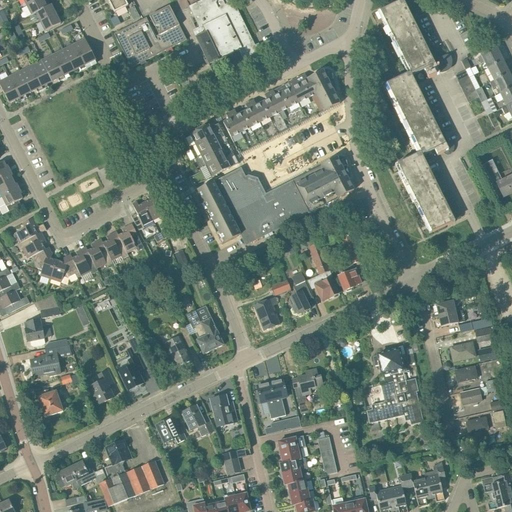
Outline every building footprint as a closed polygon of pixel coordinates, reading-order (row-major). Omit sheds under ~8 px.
[(31,15),(47,7),(43,0),(39,0),(27,6),(31,15)] [(107,0),(114,13),(128,6),(125,0),(107,0)] [(248,31),(232,0),(227,0),(224,2),(223,1),(221,0),(218,0),(217,1),(216,3),(211,1),(211,0),(203,0),(189,7),(199,28),(193,31),(209,64),(238,50),(233,38),(248,31)] [(435,64),(411,16),(403,0),(380,12),(410,73),(412,76),(435,64)] [(40,22),(56,14),(51,5),(47,7),(31,15),(31,16),(36,14),(40,22)] [(143,62),(163,52),(172,48),(171,47),(174,46),(187,40),(169,6),(114,35),(126,58),(127,58),(129,61),(128,61),(131,68),(140,64),(140,63),(143,61),(143,62)] [(134,7),(128,10),(133,21),(140,17),(134,7)] [(45,32),(61,24),(56,14),(40,22),(45,32)] [(251,42),(252,41),(248,31),(233,38),(238,50),(247,67),(265,58),(258,44),(253,47),(251,42)] [(23,46),(28,44),(22,32),(17,34),(23,46)] [(90,63),(96,60),(85,39),(74,45),(86,69),(92,66),(90,63)] [(81,72),(86,69),(74,45),(63,50),(74,71),(79,69),(81,72)] [(488,69),(503,61),(500,55),(497,48),(478,58),(481,64),(484,63),(488,69)] [(69,74),(74,71),(63,50),(53,55),(65,80),(70,77),(69,74)] [(59,82),(65,80),(53,55),(42,61),(52,82),(58,79),(59,82)] [(474,75),(467,60),(466,59),(461,62),(466,71),(469,78),(474,75)] [(47,85),(52,82),(42,61),(31,66),(43,90),(48,88),(47,85)] [(494,81),(510,74),(506,67),(506,68),(503,61),(488,69),(494,81)] [(37,93),(43,90),(31,66),(20,72),(31,93),(36,90),(37,93)] [(336,90),(333,75),(332,74),(332,73),(331,72),(330,72),(329,71),(327,71),(326,71),(325,71),(324,71),(323,71),(311,78),(308,80),(324,112),(340,104),(334,94),(335,93),(336,92),(336,91),(336,90)] [(458,83),(469,78),(466,71),(455,76),(458,83)] [(26,96),(31,93),(20,72),(9,77),(22,101),(27,98),(26,96)] [(422,156),(435,150),(438,156),(448,151),(450,154),(446,144),(412,76),(410,73),(387,84),(421,153),(422,156)] [(500,94),(511,88),(511,78),(510,74),(494,81),(489,83),(493,90),(497,88),(500,94)] [(305,75),(291,82),(287,84),(304,116),(306,121),(310,119),(324,112),(308,80),(305,75)] [(475,90),(480,88),(474,75),(469,78),(472,84),(475,90)] [(16,104),(22,101),(9,77),(0,81),(0,85),(9,104),(15,101),(16,104)] [(472,84),(469,78),(458,83),(461,89),(472,84)] [(284,126),(296,120),(304,116),(287,84),(279,88),(267,94),(265,95),(267,101),(261,104),(275,131),(284,126)] [(476,91),(475,90),(472,84),(461,89),(465,96),(476,91)] [(502,109),(511,103),(511,88),(500,94),(506,106),(502,109)] [(468,103),(479,98),(476,91),(465,96),(468,103)] [(254,101),(249,103),(266,136),(275,131),(261,104),(257,106),(254,101)] [(493,113),(487,101),(482,103),(488,116),(493,113)] [(248,110),(242,113),(256,141),(266,136),(249,103),(245,105),(248,110)] [(509,113),(511,118),(511,103),(502,109),(505,115),(509,113)] [(235,111),(230,113),(247,145),(256,141),(242,113),(237,116),(235,111)] [(229,120),(223,123),(237,150),(247,145),(230,113),(226,115),(229,120)] [(499,126),(495,117),(493,113),(488,116),(494,128),(499,126)] [(185,138),(184,138),(190,149),(195,159),(192,161),(192,162),(197,159),(204,172),(189,179),(194,187),(234,167),(236,166),(238,164),(235,158),(233,154),(218,125),(210,129),(208,126),(185,138)] [(455,222),(422,156),(421,153),(398,164),(432,233),(455,222)] [(350,177),(347,162),(346,161),(346,160),(345,159),(344,158),(343,158),(342,157),(340,157),(339,157),(338,158),(337,158),(322,166),(339,198),(354,191),(348,180),(349,180),(349,179),(350,179),(350,178),(350,177)] [(503,198),(511,193),(511,174),(502,180),(492,160),(483,165),(499,196),(502,195),(503,198)] [(0,175),(10,171),(7,166),(6,167),(4,162),(0,164),(0,175)] [(338,199),(339,198),(322,166),(307,174),(323,206),(338,198),(338,199)] [(218,191),(246,177),(241,169),(213,183),(218,191)] [(0,187),(13,181),(11,177),(12,176),(10,171),(0,175),(0,187)] [(309,213),(323,206),(307,174),(293,181),(309,213)] [(249,176),(246,177),(218,191),(240,236),(241,235),(246,245),(282,227),(266,195),(258,179),(249,176)] [(0,193),(2,198),(19,189),(16,184),(15,185),(13,181),(0,187),(0,193)] [(309,213),(293,181),(275,190),(291,222),(309,213)] [(222,245),(240,236),(218,191),(213,183),(195,192),(222,245)] [(21,206),(18,201),(22,199),(20,195),(22,194),(19,189),(2,198),(9,212),(21,206)] [(291,222),(275,190),(266,195),(282,227),(291,222)] [(163,218),(170,215),(162,201),(157,204),(152,195),(148,197),(150,201),(144,203),(153,221),(162,216),(163,218)] [(153,221),(144,203),(139,206),(137,202),(132,205),(137,214),(131,217),(138,231),(145,228),(144,226),(153,221)] [(18,239),(12,242),(14,247),(17,245),(38,235),(35,229),(38,227),(36,223),(34,219),(23,224),(25,229),(15,234),(18,239)] [(137,252),(144,249),(132,225),(122,230),(124,234),(119,236),(117,232),(116,232),(128,256),(129,256),(127,253),(136,249),(137,252)] [(334,225),(320,231),(324,240),(338,235),(334,225)] [(159,235),(154,237),(157,243),(162,240),(171,236),(168,230),(159,235)] [(122,260),(128,256),(116,232),(106,237),(108,241),(103,244),(101,240),(113,264),(112,261),(121,257),(122,260)] [(305,236),(309,247),(319,243),(315,232),(305,236)] [(28,259),(49,248),(45,250),(42,245),(46,243),(41,233),(38,235),(17,245),(20,251),(23,250),(28,259)] [(283,237),(272,243),(274,246),(274,247),(286,241),(283,237)] [(107,267),(113,264),(101,240),(91,245),(93,249),(88,251),(86,248),(98,272),(97,269),(106,264),(107,267)] [(309,247),(320,276),(330,272),(319,243),(309,247)] [(348,255),(349,255),(353,264),(359,262),(351,243),(345,246),(348,255)] [(51,280),(57,261),(51,259),(52,255),(49,248),(28,259),(32,257),(38,269),(42,270),(40,276),(51,280)] [(92,275),(98,272),(86,248),(76,253),(78,257),(73,259),(71,255),(81,277),(90,272),(92,275)] [(174,254),(179,266),(188,263),(183,251),(174,254)] [(81,277),(71,255),(64,259),(62,263),(57,261),(51,280),(61,283),(63,277),(67,278),(75,275),(77,279),(81,277)] [(8,269),(6,269),(2,260),(1,260),(0,260),(0,279),(12,274),(11,274),(8,269)] [(141,261),(133,265),(136,271),(142,268),(144,266),(141,261)] [(133,266),(127,269),(129,274),(135,271),(135,270),(133,266)] [(339,277),(344,291),(346,291),(347,292),(351,290),(352,289),(356,287),(356,286),(361,284),(355,270),(339,277)] [(339,296),(333,281),(334,281),(330,272),(312,280),(316,288),(322,302),(329,298),(329,299),(332,297),(332,298),(333,298),(339,296)] [(311,294),(305,282),(301,273),(291,278),(296,286),(294,287),(297,295),(291,298),(294,306),(292,307),(295,314),(298,313),(299,315),(310,309),(305,297),(311,294)] [(17,283),(12,274),(0,279),(0,292),(2,298),(0,298),(0,299),(20,289),(17,283)] [(273,288),(275,293),(276,296),(291,290),(287,282),(273,288)] [(0,311),(9,307),(12,312),(30,304),(27,297),(20,301),(16,292),(20,289),(0,299),(0,304),(1,305),(0,305),(0,311)] [(264,331),(280,325),(273,306),(277,304),(275,298),(254,306),(264,331)] [(439,316),(455,312),(453,302),(436,306),(439,316)] [(78,315),(85,312),(82,307),(75,310),(78,315)] [(61,315),(59,312),(58,308),(40,311),(42,319),(61,315)] [(201,324),(201,323),(196,311),(186,316),(190,324),(185,326),(189,334),(193,331),(192,328),(195,327),(200,339),(197,341),(204,355),(214,350),(201,324)] [(439,316),(441,325),(441,327),(465,322),(462,311),(455,312),(439,316)] [(42,327),(42,326),(41,319),(24,323),(25,330),(27,342),(30,342),(31,346),(34,348),(43,346),(45,344),(44,339),(45,339),(45,338),(51,337),(51,333),(49,325),(42,327)] [(201,324),(214,350),(224,346),(217,331),(211,319),(208,320),(201,323),(201,324)] [(471,322),(458,325),(460,333),(473,330),(471,322)] [(189,334),(185,326),(185,325),(181,327),(180,330),(184,339),(190,336),(189,334)] [(475,332),(477,343),(493,340),(493,339),(495,339),(493,328),(475,332)] [(138,357),(137,357),(136,355),(142,351),(134,335),(127,338),(132,349),(126,351),(131,360),(129,361),(132,368),(120,373),(128,391),(144,384),(139,372),(144,370),(138,357)] [(176,368),(192,361),(181,338),(166,345),(176,368)] [(452,364),(477,358),(473,342),(449,348),(449,350),(449,351),(449,354),(450,354),(452,364)] [(69,345),(67,346),(49,349),(45,350),(46,356),(39,357),(39,360),(31,361),(34,377),(60,373),(57,358),(60,357),(60,359),(72,356),(69,345)] [(480,362),(499,358),(496,347),(478,351),(480,362)] [(372,411),(367,412),(369,423),(370,425),(405,416),(406,421),(410,420),(411,425),(424,423),(417,392),(419,392),(416,379),(407,381),(405,372),(404,373),(399,350),(378,355),(378,357),(373,358),(375,367),(376,367),(381,366),(383,374),(383,375),(385,384),(381,384),(385,402),(385,403),(371,406),(372,411)] [(446,371),(449,370),(451,368),(450,364),(447,363),(444,363),(442,366),(443,370),(446,371)] [(472,380),(478,379),(475,366),(454,371),(457,384),(467,382),(467,385),(473,384),(472,380)] [(297,381),(293,382),(294,389),(301,413),(309,410),(305,395),(311,393),(311,391),(324,387),(321,376),(319,377),(317,370),(305,372),(306,376),(298,378),(298,381),(297,381)] [(99,405),(114,398),(108,386),(114,384),(108,371),(99,375),(102,382),(90,387),(99,405)] [(60,378),(62,386),(72,382),(70,375),(60,378)] [(282,400),(288,398),(283,378),(269,381),(278,418),(286,416),(282,400)] [(488,395),(488,393),(498,391),(496,380),(485,383),(486,388),(480,389),(482,401),(482,397),(488,395)] [(261,405),(268,403),(272,419),(278,418),(269,381),(256,384),(261,405)] [(482,401),(480,389),(479,389),(470,391),(470,392),(460,394),(463,406),(473,404),(473,406),(478,405),(477,403),(483,402),(482,401)] [(45,418),(63,412),(63,410),(67,408),(65,402),(61,404),(56,392),(50,394),(48,390),(42,392),(43,396),(38,398),(45,418)] [(226,396),(210,400),(215,419),(216,419),(218,428),(234,424),(232,415),(235,414),(233,403),(230,404),(228,404),(226,396)] [(509,399),(490,404),(492,412),(511,408),(509,399)] [(207,415),(202,418),(196,407),(182,414),(191,431),(198,428),(202,437),(215,431),(207,415)] [(503,411),(492,414),(496,430),(506,428),(504,422),(505,422),(503,411)] [(469,434),(489,430),(486,418),(466,423),(469,434)] [(156,426),(165,444),(175,439),(178,444),(187,439),(181,428),(176,430),(170,419),(156,426)] [(303,437),(278,442),(280,453),(301,449),(306,447),(303,437)] [(487,443),(486,437),(474,439),(475,445),(487,443)] [(319,447),(330,444),(329,438),(317,441),(319,447)] [(121,463),(131,459),(124,441),(106,449),(109,458),(110,458),(113,465),(104,468),(109,480),(107,481),(99,484),(109,508),(164,485),(155,462),(126,473),(121,463)] [(320,452),(332,450),(330,444),(319,447),(320,452)] [(301,460),(304,459),(301,449),(280,453),(283,463),(280,464),(301,460)] [(321,458),(333,455),(332,450),(320,452),(321,458)] [(225,454),(221,455),(223,462),(237,459),(235,453),(235,452),(225,455),(225,454)] [(323,464),(334,461),(333,455),(321,458),(323,464)] [(237,459),(223,462),(227,476),(230,475),(240,472),(237,459)] [(301,460),(280,464),(282,475),(300,471),(307,469),(305,459),(304,459),(301,460)] [(324,470),(336,467),(334,461),(323,464),(324,470)] [(80,487),(95,479),(97,479),(96,478),(94,473),(90,463),(84,466),(83,462),(71,468),(80,487)] [(446,479),(443,467),(442,463),(433,467),(434,472),(425,474),(425,477),(430,499),(435,498),(436,503),(445,501),(440,481),(446,479)] [(324,470),(326,476),(337,473),(336,467),(324,470)] [(75,489),(80,487),(71,468),(59,473),(60,475),(56,477),(61,488),(65,486),(66,487),(72,484),(75,489)] [(96,478),(105,474),(103,469),(94,473),(96,478)] [(285,485),(305,481),(305,480),(302,481),(300,471),(282,475),(285,485)] [(99,484),(107,481),(105,474),(96,478),(97,479),(99,484)] [(430,499),(425,477),(412,480),(411,474),(405,476),(408,488),(414,487),(419,507),(427,505),(426,500),(430,499)] [(490,498),(511,492),(511,484),(510,474),(493,478),(494,484),(483,487),(485,494),(491,492),(492,497),(490,498)] [(231,478),(233,484),(245,481),(244,475),(231,478)] [(407,511),(403,489),(408,488),(405,476),(399,477),(401,486),(389,490),(394,511),(398,510),(398,511),(407,511)] [(290,495),(308,491),(305,481),(285,485),(285,486),(288,485),(290,495)] [(391,511),(394,511),(389,490),(376,493),(374,487),(368,488),(371,501),(377,499),(380,511),(391,511)] [(292,506),(313,501),(310,502),(308,491),(290,495),(292,506)] [(505,511),(508,511),(511,511),(511,492),(490,498),(492,498),(493,502),(487,504),(489,511),(504,507),(505,511)] [(224,496),(225,502),(226,502),(228,511),(239,511),(236,496),(235,494),(224,496)] [(239,511),(248,511),(251,511),(246,494),(236,496),(239,511)] [(67,507),(86,502),(84,496),(65,501),(67,507)] [(356,511),(367,511),(364,497),(353,499),(356,511)] [(83,504),(85,511),(92,511),(96,511),(103,511),(107,511),(105,499),(83,504)] [(206,511),(203,499),(187,503),(188,511),(206,511)] [(217,511),(215,502),(204,504),(203,499),(206,511),(217,511)] [(345,511),(343,502),(342,499),(331,501),(332,504),(333,511),(345,511)] [(345,511),(356,511),(353,499),(343,502),(345,511)] [(0,511),(14,511),(9,501),(0,505),(0,511)] [(315,511),(313,501),(292,506),(295,505),(296,511),(315,511)] [(216,504),(215,504),(217,511),(228,511),(226,502),(225,502),(216,504)]
